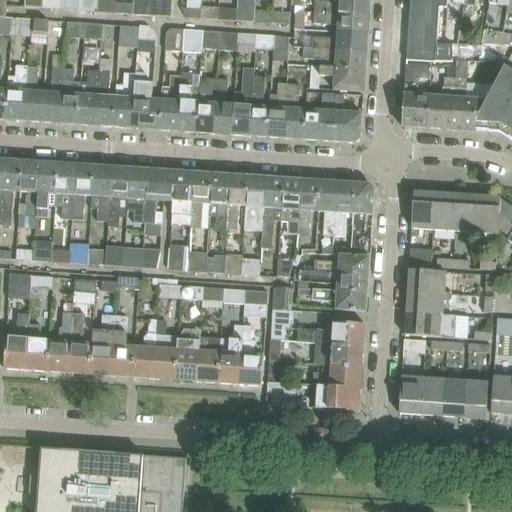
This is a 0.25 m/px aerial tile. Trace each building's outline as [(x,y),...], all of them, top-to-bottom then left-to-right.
[(25,0),(25,8),(43,9),(43,0),(25,0)] [(47,0),(43,0),(43,9),(61,10),(61,1),(47,0)] [(79,0),(61,0),(61,1),(61,10),(79,12),(79,0)] [(91,0),(79,0),(79,12),(98,13),(99,0),(91,0)] [(98,13),(115,14),(115,4),(115,0),(98,0),(99,0),(98,13)] [(133,15),(151,17),(152,0),(134,0),(134,5),(133,15)] [(171,0),(152,0),(151,17),(170,18),(171,0)] [(369,18),(370,0),(327,0),(328,3),(316,2),(315,14),(369,18)] [(410,0),(406,61),(436,63),(452,63),(452,44),(437,44),(440,8),(448,8),(448,0),(410,0)] [(134,5),(115,4),(115,14),(133,15),(134,5)] [(202,9),(182,8),(181,10),(187,19),(201,20),(202,9)] [(202,9),(201,20),(219,21),(220,9),(202,8),(202,9)] [(220,9),(219,21),(237,22),(238,10),(220,9)] [(256,11),(238,10),(237,22),(254,23),(256,11)] [(274,13),(256,11),(254,23),(273,25),(274,13)] [(274,13),(273,25),(290,26),(291,14),(274,13)] [(296,26),(296,31),(305,32),(306,13),(302,13),(297,15),(296,26)] [(338,26),(338,34),(368,36),(369,18),(315,14),(314,25),(338,26)] [(0,35),(12,37),(13,19),(6,19),(0,18),(0,35)] [(31,38),(31,33),(32,21),(13,19),(12,37),(31,38)] [(32,21),(31,33),(48,35),(49,22),(32,21)] [(459,40),(471,42),(474,24),(462,22),(459,40)] [(66,38),(85,39),(86,24),(67,23),(66,38)] [(103,26),(86,24),(85,39),(102,40),(103,26)] [(138,49),(138,40),(139,28),(121,27),(120,48),(138,49)] [(152,29),(139,28),(138,40),(156,41),(157,34),(152,29)] [(167,34),(166,52),(184,53),(186,31),(172,30),(167,34)] [(483,45),(503,46),(505,33),(485,30),(483,45)] [(204,32),(186,31),(184,53),(202,54),(203,50),(204,32)] [(203,50),(220,51),(221,33),(204,32),(203,50)] [(239,34),(221,33),(220,51),(238,52),(239,45),(239,34)] [(511,33),(505,33),(503,46),(511,45),(511,33)] [(239,34),(239,45),(256,46),(257,36),(239,34)] [(313,38),(312,50),(366,54),(368,36),(338,34),(337,40),(313,38)] [(274,50),(275,37),(257,36),(256,46),(256,49),(274,50)] [(275,37),(274,50),(288,51),(288,38),(275,37)] [(304,49),(304,60),(312,61),(323,61),(323,68),(335,69),(365,72),(366,54),(312,50),(304,49)] [(60,124),(64,71),(65,57),(54,56),(51,94),(45,93),(43,123),(60,124)] [(0,58),(0,120),(6,121),(8,91),(1,90),(3,58),(0,58)] [(96,127),(114,128),(116,98),(109,97),(112,61),(101,60),(100,73),(96,127)] [(457,63),(455,81),(452,130),(476,132),(476,122),(506,67),(505,67),(499,63),(478,102),(465,101),(466,81),(467,64),(457,63)] [(428,129),(430,98),(416,97),(418,79),(431,80),(432,67),(406,65),(401,127),(428,129)] [(6,121),(24,122),(28,68),(17,67),(16,77),(9,77),(8,91),(6,121)] [(29,67),(24,122),(43,123),(45,93),(37,93),(39,68),(29,67)] [(511,71),(506,67),(476,122),(476,132),(476,131),(500,132),(511,140),(511,71)] [(323,68),(322,76),(335,77),(334,91),(364,93),(365,72),(335,69),(323,68)] [(235,106),(233,136),(250,137),(254,77),(255,70),(244,69),(242,94),(235,94),(235,106)] [(60,124),(79,126),(82,82),(74,82),(75,71),(64,71),(60,124)] [(82,82),(79,126),(96,127),(100,73),(89,73),(89,82),(82,82)] [(179,132),(197,134),(200,89),(194,88),(195,74),(183,73),(183,79),(179,132)] [(136,76),(132,129),(150,130),(155,131),(157,101),(152,101),(153,84),(146,83),(146,74),(136,74),(136,76)] [(116,98),(114,128),(132,129),(136,76),(125,75),(124,87),(117,87),(116,98)] [(254,77),(250,137),(268,138),(270,108),(263,108),(265,78),(254,77)] [(155,131),(179,132),(183,79),(171,78),(170,88),(162,88),(161,101),(157,101),(155,131)] [(201,83),(200,89),(197,134),(214,135),(218,80),(207,79),(207,83),(201,83)] [(214,135),(233,136),(235,106),(227,105),(228,81),(218,80),(214,135)] [(428,129),(452,130),(455,81),(444,80),(443,99),(430,98),(428,129)] [(270,108),(268,138),(287,140),(290,87),(279,86),(278,98),(271,97),(270,108)] [(290,87),(287,140),(305,141),(306,110),(299,110),(300,87),(290,87)] [(335,94),(335,105),(343,106),(344,95),(335,94)] [(305,141),(332,143),(334,112),(306,110),(305,141)] [(334,112),(332,143),(356,144),(361,140),(362,114),(334,112)] [(21,193),(23,162),(6,161),(2,216),(1,226),(11,227),(12,217),(13,193),(21,193)] [(26,217),(37,218),(41,163),(23,162),(21,193),(28,194),(26,217)] [(41,163),(37,218),(48,219),(49,208),(56,208),(59,164),(41,163)] [(62,220),(74,220),(77,166),(59,164),(56,208),(63,209),(62,220)] [(93,197),(95,167),(77,166),(74,220),(84,221),(86,197),(93,197)] [(98,222),(109,223),(113,168),(95,167),(93,197),(92,210),(98,211),(98,222)] [(109,223),(109,229),(119,229),(120,212),(128,213),(131,169),(113,168),(109,223)] [(131,169),(128,213),(134,213),(133,225),(145,225),(149,170),(131,169)] [(172,172),(166,172),(149,170),(145,225),(155,226),(157,202),(164,203),(170,203),(172,172)] [(172,172),(170,203),(174,203),(172,225),(192,226),(196,173),(176,172),(172,172)] [(192,226),(192,228),(202,229),(203,205),(211,205),(213,175),(196,173),(192,226)] [(216,230),(228,231),(231,176),(213,175),(211,205),(210,218),(216,218),(216,230)] [(231,176),(228,231),(238,232),(239,207),(247,208),(249,177),(231,176)] [(246,232),(263,233),(267,178),(249,177),(247,208),(246,232)] [(275,222),(283,223),(284,210),(286,179),(267,178),(263,233),(262,250),(273,250),(275,222)] [(286,179),(284,210),(283,223),(289,223),(289,235),(299,235),(303,181),(286,179)] [(303,181),(299,235),(310,236),(312,212),(319,213),(321,182),(303,181)] [(321,182),(319,213),(326,213),(324,237),(336,238),(339,183),(321,182)] [(348,215),(355,215),(357,184),(339,183),(336,238),(346,239),(348,215)] [(357,184),(355,215),(353,239),(352,253),(370,254),(371,239),(363,239),(365,215),(373,216),(374,190),(370,185),(357,184)] [(414,192),(412,229),(433,230),(435,193),(414,192)] [(435,193),(433,230),(455,232),(457,195),(435,193)] [(457,195),(455,232),(477,233),(479,196),(457,195)] [(479,196),(477,233),(497,235),(497,230),(501,201),(501,198),(479,196)] [(511,208),(501,201),(497,230),(508,238),(507,240),(511,243),(511,208)] [(35,243),(35,250),(34,262),(52,264),(53,252),(54,244),(35,243)] [(71,253),(71,265),(88,266),(89,250),(90,246),(72,245),(71,253)] [(169,272),(189,273),(190,253),(190,248),(171,247),(169,272)] [(323,247),(323,255),(333,255),(334,247),(323,247)] [(107,248),(107,252),(106,267),(124,269),(126,249),(107,248)] [(17,261),(34,262),(35,250),(18,249),(17,261)] [(144,250),(126,249),(124,269),(142,270),(144,250)] [(433,251),(410,249),(409,266),(431,267),(433,251)] [(106,267),(107,252),(89,250),(88,266),(106,267)] [(157,271),(161,251),(144,250),(142,270),(157,271)] [(12,253),(0,251),(0,260),(12,261),(12,253)] [(71,265),(71,253),(53,252),(52,264),(71,265)] [(190,253),(189,273),(207,274),(208,260),(208,259),(208,254),(190,253)] [(207,266),(207,274),(225,276),(226,257),(221,256),(216,259),(215,266),(207,266)] [(303,266),(303,272),(314,273),(314,274),(368,277),(370,258),(351,256),(344,256),(340,256),(339,263),(315,262),(315,267),(303,266)] [(226,257),(225,276),(243,277),(244,260),(244,258),(226,257)] [(261,261),(244,260),(243,277),(260,278),(261,261)] [(438,260),(437,267),(453,268),(454,261),(438,260)] [(467,262),(454,261),(453,268),(467,269),(467,262)] [(289,280),(294,264),(280,263),(279,279),(289,280)] [(480,263),(479,270),(495,271),(495,263),(480,263)] [(446,273),(409,270),(407,294),(444,296),(446,273)] [(337,293),(367,295),(368,277),(314,274),(314,273),(300,272),(299,290),(309,291),(310,284),(313,284),(338,286),(337,293)] [(11,276),(10,288),(32,290),(32,288),(33,277),(11,276)] [(33,277),(32,288),(54,290),(54,279),(33,277)] [(495,277),(487,277),(486,292),(494,293),(495,277)] [(127,278),(126,291),(139,292),(140,279),(127,278)] [(96,294),(97,282),(76,280),(75,293),(96,294)] [(117,294),(117,290),(118,283),(102,282),(101,293),(117,294)] [(161,298),(161,300),(182,301),(183,288),(178,287),(161,286),(161,298)] [(203,289),(183,288),(182,301),(203,303),(203,289)] [(225,291),(203,289),(203,303),(224,304),(225,291)] [(275,289),(271,342),(282,343),(285,343),(286,329),(291,329),(291,324),(294,325),(295,313),(292,313),(294,290),(275,289)] [(336,310),(366,312),(367,295),(337,293),(313,292),(309,291),(299,290),(299,297),(314,298),(314,302),(337,304),(336,310)] [(225,291),(224,304),(245,306),(246,292),(225,291)] [(269,294),(246,292),(245,306),(268,307),(269,294)] [(444,296),(407,294),(406,315),(443,317),(444,302),(448,303),(451,300),(451,297),(444,296)] [(485,314),(493,315),(494,300),(486,299),(485,314)] [(50,341),(49,373),(70,374),(74,316),(74,305),(64,304),(62,329),(59,328),(58,342),(50,341)] [(6,338),(4,370),(27,371),(30,326),(31,316),(18,315),(16,339),(6,338)] [(443,317),(406,315),(405,336),(465,339),(466,319),(443,317)] [(70,374),(91,375),(93,344),(82,343),(84,316),(74,316),(70,374)] [(94,334),(93,344),(91,375),(112,377),(116,318),(103,317),(102,334),(94,334)] [(112,377),(133,378),(135,347),(127,346),(128,319),(116,318),(112,377)] [(511,320),(497,319),(496,336),(511,336),(511,320)] [(135,347),(133,378),(156,380),(159,321),(150,321),(150,334),(145,338),(144,348),(135,347)] [(159,321),(156,380),(177,381),(179,338),(166,338),(167,322),(159,321)] [(316,345),(364,348),(365,325),(334,323),(333,334),(298,332),(297,344),(316,345)] [(27,371),(49,373),(50,341),(40,341),(41,327),(30,326),(27,371)] [(235,328),(234,342),(243,343),(244,329),(235,328)] [(243,343),(241,385),(261,387),(264,356),(253,355),(254,342),(251,342),(252,329),(244,329),(243,343)] [(177,381),(198,383),(200,340),(201,332),(185,331),(179,338),(177,381)] [(200,340),(198,383),(219,384),(222,341),(200,340)] [(427,342),(404,340),(403,353),(424,355),(426,355),(427,342)] [(219,384),(241,385),(243,354),(243,343),(234,342),(222,341),(219,384)] [(282,343),(271,342),(269,363),(280,364),(282,343)] [(446,351),(447,343),(432,342),(432,350),(446,351)] [(446,351),(464,353),(464,345),(447,343),(446,351)] [(315,366),(331,367),(362,369),(364,348),(316,345),(315,366)] [(469,353),(490,354),(491,346),(470,345),(469,353)] [(279,371),(280,364),(269,363),(268,384),(280,385),(281,371),(279,371)] [(314,375),(313,387),(330,388),(361,391),(362,369),(331,367),(331,376),(314,375)] [(399,414),(420,416),(422,378),(402,377),(399,414)] [(511,378),(494,377),(491,415),(511,416),(511,378)] [(442,417),(444,380),(422,378),(420,416),(442,417)] [(442,417),(463,419),(465,381),(444,380),(442,417)] [(465,381),(463,419),(486,420),(486,415),(489,383),(465,381)] [(297,386),(280,385),(268,384),(266,405),(295,407),(297,386)] [(316,409),(360,412),(361,391),(330,388),(313,387),(313,388),(317,388),(316,409)] [(182,511),(187,460),(41,449),(39,478),(32,478),(32,477),(31,477),(29,494),(31,494),(31,493),(38,494),(36,511),(182,511)]
